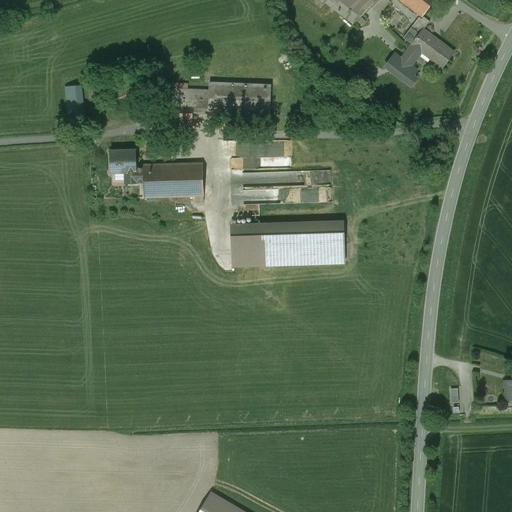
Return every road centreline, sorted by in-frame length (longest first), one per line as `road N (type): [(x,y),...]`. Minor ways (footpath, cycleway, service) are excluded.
road 1 (tertiary): [(511,39),(473,125),(441,239),(417,511)]
road 2 (track): [(473,125),(0,141)]
